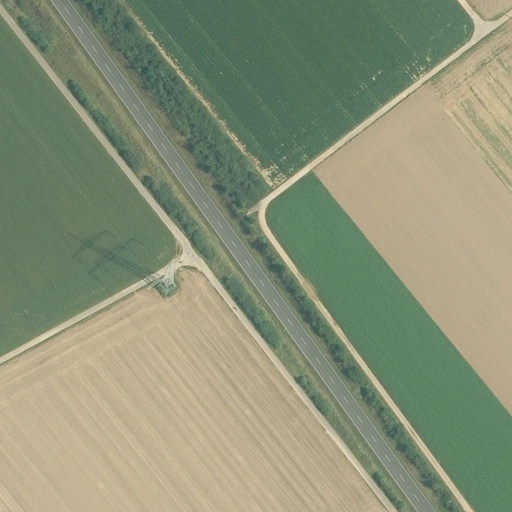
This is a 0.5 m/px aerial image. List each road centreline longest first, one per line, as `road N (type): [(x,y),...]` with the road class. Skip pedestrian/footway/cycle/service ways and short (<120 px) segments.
road 1 (track): [(0,10),(392,511)]
road 2 (secondary): [(428,511),(60,0)]
road 3 (track): [(470,511),(251,212)]
road 4 (track): [(511,12),(251,212)]
road 5 (track): [(192,256),(0,360)]
